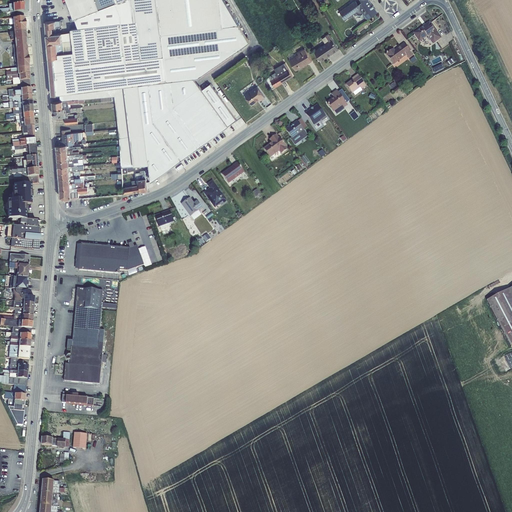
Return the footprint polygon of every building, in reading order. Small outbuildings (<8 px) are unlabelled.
[(64,54),(68,93),(140,82),(168,79),(162,32),(158,0),(130,0),(133,21),(79,27),(71,28),(72,31),(74,53),(64,54)] [(69,0),(79,27),(133,21),(130,0),(69,0)] [(224,24),(222,0),(158,0),(162,32),(224,24)] [(162,32),(168,79),(195,76),(199,76),(250,41),(226,0),(222,0),(224,24),(162,32)] [(340,11),(346,20),(360,9),(364,14),(367,18),(368,19),(378,12),(369,0),(361,0),(362,1),(358,4),(356,0),(340,11)] [(24,11),(23,3),(13,4),(13,11),(13,12),(24,11)] [(0,12),(13,11),(13,4),(8,4),(9,8),(0,8),(0,12)] [(24,17),(12,18),(17,68),(28,67),(24,17)] [(56,20),(46,21),(47,35),(53,34),(53,27),(56,27),(56,26),(56,20)] [(419,41),(427,36),(433,44),(441,38),(430,21),(413,33),(419,41)] [(74,53),(72,31),(62,33),(62,42),(56,42),(58,55),(64,54),(74,53)] [(53,34),(47,35),(49,61),(58,60),(58,55),(56,42),(62,42),(62,33),(53,34)] [(314,51),(321,61),(339,49),(329,33),(326,35),(326,36),(329,41),(326,43),(314,51)] [(388,56),(394,65),(406,55),(409,58),(413,55),(411,52),(405,43),(395,50),(394,49),(386,54),(387,56),(388,56)] [(290,60),(296,70),(312,61),(305,48),(298,52),(299,54),(290,60)] [(60,94),(68,93),(64,54),(58,55),(58,60),(49,61),(52,95),(60,94)] [(277,71),(283,82),(293,76),(285,62),(275,68),(277,71)] [(275,87),(283,82),(277,71),(269,76),(269,77),(275,86),(275,87)] [(346,84),(352,93),(353,93),(360,88),(362,89),(366,86),(358,74),(352,78),(353,79),(346,84)] [(152,180),(238,119),(211,82),(204,87),(195,76),(168,79),(140,82),(150,162),(152,180)] [(275,86),(269,77),(267,78),(272,87),(275,86)] [(20,89),(30,88),(29,79),(20,80),(20,89)] [(134,167),(150,165),(140,82),(68,93),(60,94),(61,100),(68,100),(79,99),(84,98),(85,99),(115,96),(120,138),(122,168),(134,167)] [(258,85),(245,95),(252,104),(260,99),(261,100),(266,96),(258,85)] [(342,106),(344,108),(348,105),(346,104),(338,92),(337,90),(332,94),(334,97),(327,102),(334,112),(335,111),(342,106)] [(338,92),(346,104),(350,101),(342,90),(338,92)] [(63,100),(64,108),(65,108),(69,107),(69,104),(79,103),(85,102),(85,99),(84,98),(79,99),(68,100),(63,100)] [(63,100),(53,101),(53,109),(64,108),(63,100)] [(305,114),(314,125),(321,120),(322,122),(327,118),(317,104),(305,114)] [(335,111),(337,114),(345,109),(344,108),(342,106),(335,111)] [(64,108),(53,109),(54,115),(59,114),(60,116),(65,116),(65,110),(65,108),(64,108)] [(10,114),(6,115),(6,119),(13,119),(13,116),(19,115),(19,120),(16,120),(16,123),(19,122),(20,126),(22,126),(22,133),(23,133),(23,139),(25,139),(35,138),(34,125),(24,126),(23,119),(22,113),(10,114)] [(301,118),(293,124),(294,125),(291,127),(290,125),(285,128),(292,138),(290,139),(295,146),(308,136),(303,130),(307,127),(301,118)] [(85,124),(86,131),(93,130),(93,123),(85,124)] [(63,133),(62,133),(63,140),(63,141),(56,141),(56,145),(57,145),(67,144),(73,144),(75,144),(75,141),(78,140),(79,139),(78,132),(71,132),(63,133)] [(264,149),(270,157),(279,151),(281,154),(287,149),(276,134),(269,139),(272,143),(264,149)] [(28,156),(36,155),(35,144),(27,145),(28,156)] [(25,145),(12,146),(11,147),(12,150),(14,150),(15,153),(26,152),(27,156),(28,156),(27,145),(25,145)] [(32,168),(37,168),(36,155),(28,156),(27,156),(25,156),(26,162),(31,161),(32,168)] [(306,165),(310,162),(305,155),(302,157),(306,165)] [(222,174),(229,183),(244,172),(237,162),(222,174)] [(22,176),(27,176),(26,169),(17,169),(11,169),(11,174),(13,174),(13,177),(22,177),(22,176)] [(132,180),(133,185),(140,184),(140,179),(146,178),(145,171),(135,173),(137,180),(132,180)] [(29,183),(39,183),(38,175),(30,176),(30,178),(28,178),(29,183)] [(123,187),(124,193),(148,190),(146,178),(140,179),(140,184),(133,185),(123,187)] [(213,180),(207,184),(209,188),(204,192),(215,208),(220,204),(221,205),(227,200),(213,180)] [(26,207),(40,208),(40,207),(37,203),(37,194),(39,190),(39,183),(29,183),(28,183),(22,184),(20,184),(21,191),(26,191),(26,207)] [(71,188),(71,198),(79,198),(79,193),(88,192),(88,186),(87,186),(71,188)] [(71,188),(60,189),(61,197),(64,199),(71,198),(71,188)] [(4,205),(22,206),(22,200),(0,198),(0,204),(4,205)] [(182,204),(191,216),(202,208),(197,201),(194,203),(190,198),(182,204)] [(4,205),(3,217),(20,219),(36,220),(40,221),(40,208),(26,207),(22,206),(4,205)] [(155,215),(160,229),(169,226),(168,223),(174,221),(170,210),(155,215)] [(210,212),(206,217),(209,221),(214,215),(210,212)] [(35,227),(36,220),(20,219),(20,223),(25,224),(25,226),(35,227)] [(23,239),(29,239),(30,234),(40,234),(40,228),(33,227),(33,230),(19,229),(18,232),(17,232),(17,235),(18,235),(18,236),(23,237),(23,239)] [(129,248),(127,270),(138,267),(139,271),(143,270),(142,265),(144,265),(137,245),(134,246),(133,242),(128,244),(129,248)] [(129,248),(81,244),(79,270),(119,273),(119,270),(127,270),(129,248)] [(19,255),(11,254),(9,263),(10,263),(15,263),(28,265),(29,256),(19,255)] [(15,263),(14,268),(14,269),(16,269),(15,277),(27,278),(28,265),(15,263)] [(27,278),(15,277),(15,283),(13,283),(13,288),(26,289),(27,278)] [(511,347),(511,346),(511,287),(487,300),(511,347)] [(26,289),(13,288),(12,293),(14,295),(14,296),(16,297),(17,294),(20,295),(24,295),(29,296),(30,290),(29,290),(29,289),(26,289)] [(103,291),(78,288),(76,307),(101,310),(103,291)] [(101,310),(76,307),(73,340),(68,340),(67,350),(71,350),(70,355),(69,355),(68,355),(67,356),(67,357),(67,358),(67,359),(68,360),(69,360),(70,360),(69,364),(66,364),(64,381),(99,384),(101,362),(102,355),(104,331),(100,330),(102,310),(101,310)] [(104,312),(104,327),(115,327),(115,312),(104,312)] [(19,334),(20,333),(30,334),(31,328),(17,327),(13,326),(12,333),(19,334)] [(10,358),(17,358),(18,346),(10,345),(8,358),(10,358)] [(17,358),(28,359),(29,347),(18,346),(17,358)] [(26,386),(27,379),(16,378),(17,371),(9,370),(5,370),(3,370),(3,372),(4,372),(3,376),(0,375),(0,383),(13,384),(15,385),(26,386)] [(26,386),(15,385),(15,387),(18,388),(17,394),(25,394),(26,386)] [(73,397),(67,396),(66,403),(87,405),(88,398),(78,397),(73,397)] [(13,405),(14,400),(8,399),(8,401),(7,407),(12,417),(19,418),(20,406),(13,405)] [(74,433),(73,448),(86,449),(87,434),(74,433)] [(53,438),(42,437),(41,445),(52,446),(53,438)] [(57,446),(65,447),(66,439),(63,439),(58,439),(57,446)] [(64,455),(60,454),(60,462),(65,462),(65,460),(69,461),(69,453),(64,452),(64,455)]
